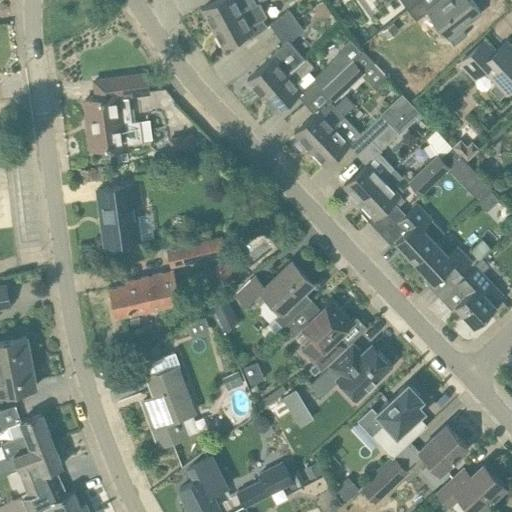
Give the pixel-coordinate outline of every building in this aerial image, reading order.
[(212,27),(259,2),(259,1),(261,0),(215,0),(202,7),(212,27)] [(482,11),(472,0),(417,0),(407,8),(416,18),(427,10),(454,44),(468,33),(462,27),(482,11)] [(267,15),(259,2),(212,27),(223,46),(251,31),(253,36),(268,25),(262,18),(267,15)] [(270,23),(278,33),(297,19),(290,9),(270,23)] [(297,19),(278,33),(284,42),(285,43),(290,39),(305,29),(297,19)] [(262,95),(305,57),(290,39),(285,43),(284,42),(271,53),(273,56),(247,78),(262,95)] [(483,40),(468,54),(462,60),(477,76),(485,68),(497,81),(490,88),(499,98),(511,86),(511,47),(506,41),(494,52),(483,40)] [(314,65),(306,56),(305,57),(262,95),(276,112),(303,88),(296,80),(314,65)] [(353,58),(341,69),(323,86),(336,99),(365,71),(353,58)] [(314,76),(323,86),(341,69),(332,60),(314,76)] [(146,72),(120,76),(94,79),(96,97),(85,98),(88,118),(92,117),(94,129),(89,129),(92,148),(143,141),(140,119),(131,120),(128,94),(149,91),(146,72)] [(310,148),(345,115),(344,116),(329,101),(321,108),(320,107),(294,132),(310,148)] [(363,129),(372,139),(390,122),(381,112),(363,129)] [(360,131),(345,115),(310,148),(325,164),(360,131)] [(390,122),(372,139),(382,149),(400,132),(390,122)] [(426,136),(439,152),(450,143),(437,127),(426,136)] [(173,152),(193,149),(190,135),(171,138),(173,152)] [(452,145),(441,156),(438,154),(410,180),(421,191),(461,154),(452,145)] [(359,200),(395,167),(380,151),(344,184),(359,200)] [(403,175),(395,167),(359,200),(365,207),(361,210),(370,220),(374,215),(375,216),(401,192),(400,191),(403,189),(396,181),(403,175)] [(137,182),(117,185),(100,187),(105,225),(102,225),(104,243),(140,238),(135,200),(140,199),(137,182)] [(414,260),(436,240),(444,231),(417,202),(398,220),(406,229),(395,239),(414,260)] [(245,208),(239,220),(250,226),(256,214),(245,208)] [(226,253),(222,235),(168,247),(172,265),(226,253)] [(448,253),(436,240),(414,260),(434,280),(444,270),(452,278),(471,260),(457,245),(448,253)] [(214,263),(219,279),(233,275),(229,259),(214,263)] [(256,276),(237,293),(253,310),(265,298),(279,313),(274,317),(283,326),(302,309),(312,299),(304,290),(313,281),(292,259),(264,285),(256,276)] [(505,296),(475,264),(455,282),(466,293),(455,303),(475,324),(505,296)] [(174,269),(145,276),(125,280),(126,283),(110,287),(116,315),(181,300),(174,269)] [(0,305),(10,304),(6,284),(0,285),(0,305)] [(302,309),(283,326),(292,335),(306,322),(317,334),(303,348),(316,361),(312,366),(309,368),(315,374),(316,372),(322,367),(332,358),(346,344),(338,335),(352,322),(352,321),(330,299),(321,307),(312,299),(302,309)] [(0,365),(32,359),(27,334),(0,338),(0,365)] [(372,342),(367,347),(362,351),(352,341),(328,365),(337,374),(335,376),(356,398),(392,364),(372,342)] [(36,385),(32,359),(0,365),(0,399),(3,399),(1,391),(36,385)] [(257,360),(243,366),(250,383),(264,377),(257,360)] [(178,365),(175,366),(156,373),(163,392),(143,399),(160,444),(180,436),(199,428),(193,410),(194,409),(178,365)] [(223,377),(229,390),(244,382),(237,370),(223,377)] [(392,456),(427,423),(427,422),(425,424),(417,416),(425,409),(423,406),(418,402),(423,397),(408,381),(376,411),(385,421),(373,433),(392,454),(391,455),(392,456)] [(282,396),(290,409),(303,400),(296,387),(282,396)] [(0,442),(5,455),(52,438),(42,412),(20,420),(7,425),(12,438),(0,442)] [(447,423),(432,436),(419,449),(430,460),(418,472),(433,488),(451,471),(446,466),(468,445),(447,423)] [(62,464),(52,438),(5,455),(0,457),(0,460),(5,473),(20,467),(23,476),(26,475),(32,491),(58,481),(52,468),(62,464)] [(227,485),(211,455),(189,466),(196,479),(179,487),(191,511),(203,511),(219,504),(213,492),(227,485)] [(408,470),(395,456),(362,488),(375,501),(408,470)] [(259,471),(262,478),(237,490),(245,505),(293,480),(282,459),(259,471)] [(463,465),(449,479),(436,491),(445,501),(456,491),(469,505),(462,511),(481,511),(480,510),(506,486),(484,463),(472,474),(463,465)] [(306,482),(298,467),(291,471),(296,481),(289,485),(291,490),(306,482)] [(56,483),(22,498),(28,511),(52,500),(57,511),(84,511),(73,490),(62,495),(56,483)] [(341,504),(336,495),(331,498),(329,504),(333,510),(341,504)]
